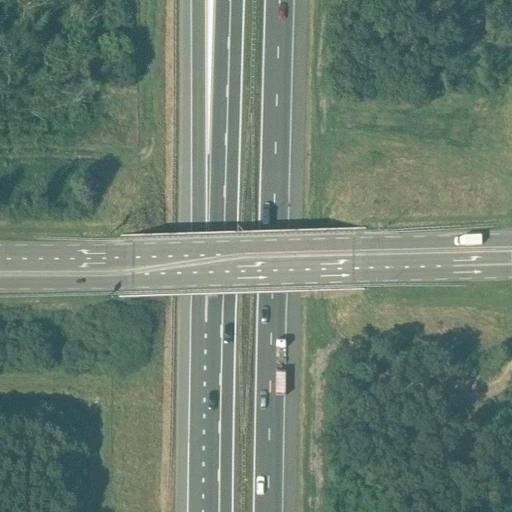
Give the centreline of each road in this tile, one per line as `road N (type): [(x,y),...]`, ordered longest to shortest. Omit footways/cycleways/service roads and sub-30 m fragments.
road 1 (primary): [(511,242),(0,258)]
road 2 (primary): [(0,285),(511,271)]
road 3 (motorway): [(265,511),(276,0)]
road 4 (motorway): [(204,0),(220,324)]
road 5 (motorway): [(229,0),(220,324)]
road 6 (motorway): [(220,324),(219,511)]
